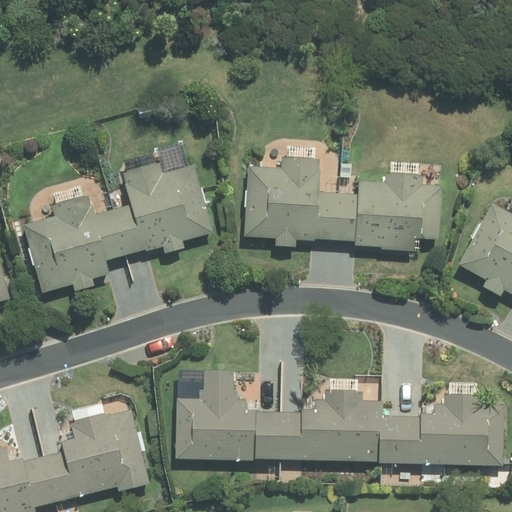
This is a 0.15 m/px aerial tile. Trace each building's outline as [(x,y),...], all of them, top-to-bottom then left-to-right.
[(253,164),(248,233),(277,235),(276,244),(299,245),(299,237),(358,241),(358,245),(419,250),(420,237),(442,239),(446,186),(424,185),(425,173),(390,171),(389,180),(364,178),(363,193),(321,190),(323,158),(285,155),(284,166),(253,164)] [(25,226),(44,291),(77,282),(79,289),(98,284),(96,277),(113,272),(110,260),(167,244),(170,252),(187,247),(185,239),(214,230),(195,163),(161,173),(159,163),(127,172),(136,201),(96,212),(91,194),(54,204),(57,217),(25,226)] [(511,211),(496,202),(462,264),(487,277),(483,284),(503,295),(507,288),(511,290),(511,211)] [(0,301),(11,298),(0,259),(0,301)] [(178,455),(502,464),(503,405),(484,405),(484,395),(447,394),(446,403),(423,403),(423,416),(383,415),(383,402),(365,401),(365,390),(327,389),(327,400),(317,400),(317,409),(249,407),(249,398),(236,398),(237,371),(208,370),(207,398),(179,398),(178,455)] [(0,449),(0,511),(37,511),(39,511),(38,507),(120,487),(121,491),(153,483),(134,410),(109,416),(109,413),(73,422),(77,438),(65,441),(68,452),(15,466),(10,447),(0,449)]
